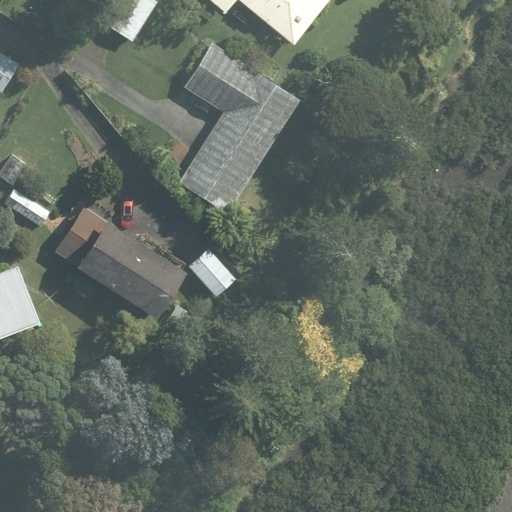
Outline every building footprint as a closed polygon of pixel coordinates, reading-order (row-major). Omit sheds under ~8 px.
[(126,0),(105,28),(127,44),(158,5),(151,0),(126,0)] [(201,0),(220,15),(232,0),(288,46),(325,0),(201,0)] [(193,181),(231,206),(303,97),(217,40),(188,84),(228,111),(191,166),(199,172),(193,181)] [(0,48),(0,89),(5,92),(22,61),(0,48)] [(0,168),(0,175),(12,185),(29,163),(13,151),(0,168)] [(16,187),(6,201),(42,225),(52,210),(16,187)] [(88,200),(58,248),(164,313),(194,265),(88,200)] [(214,244),(193,262),(219,292),(240,274),(214,244)] [(0,271),(0,336),(46,319),(23,262),(0,271)]
